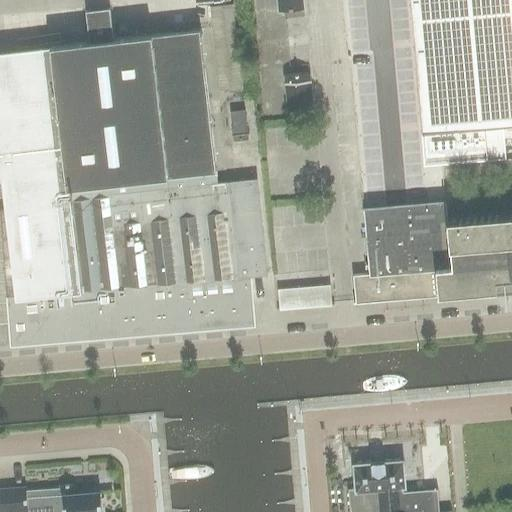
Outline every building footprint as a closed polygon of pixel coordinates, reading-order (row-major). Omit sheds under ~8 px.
[(278,0),(280,11),(304,9),(303,0),(278,0)] [(511,0),(436,0),(441,43),(433,44),(433,49),(351,56),(363,186),(359,186),(360,208),(364,208),(365,208),(447,201),(442,147),(465,145),(465,149),(511,145),(511,0)] [(233,4),(211,6),(220,92),(243,89),(233,4)] [(0,194),(8,193),(9,209),(0,209),(12,343),(255,323),(251,275),(268,274),(258,179),(219,183),(202,34),(114,44),(110,7),(87,10),(91,46),(53,51),(0,56),(0,194)] [(289,111),(313,109),(310,72),(286,74),(289,111)] [(249,139),(246,109),(231,111),(235,141),(249,139)] [(511,214),(448,220),(447,201),(365,208),(370,273),(354,275),(356,303),(511,289),(511,214)] [(337,283),(285,285),(286,306),(338,304),(337,283)] [(356,490),(351,490),(352,511),(450,511),(450,508),(439,509),(438,491),(403,493),(403,487),(406,487),(404,460),(384,462),(384,461),(374,462),(374,463),(354,464),(356,490)] [(62,490),(26,492),(26,487),(0,488),(0,511),(102,511),(105,511),(104,498),(102,499),(101,492),(76,493),(75,484),(61,485),(62,490)]
